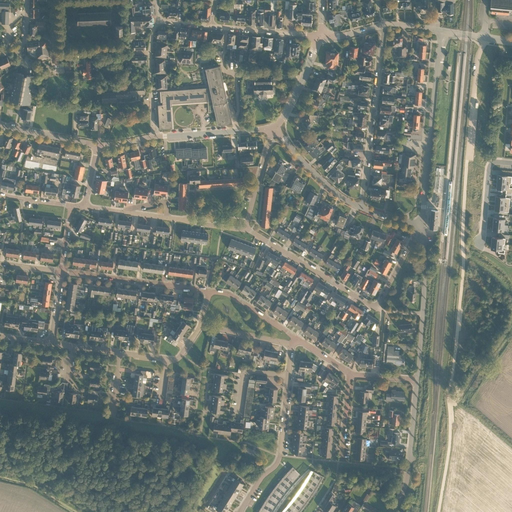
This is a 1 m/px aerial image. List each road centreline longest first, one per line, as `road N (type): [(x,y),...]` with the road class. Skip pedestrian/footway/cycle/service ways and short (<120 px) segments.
road 1 (track): [(449,401),(468,153)]
road 2 (residential): [(419,225),(441,30)]
road 3 (residential): [(382,25),(360,207)]
road 4 (residential): [(244,229),(83,206)]
road 5 (residential): [(375,307),(244,229)]
road 6 (residential): [(208,290),(61,272)]
road 7 (residential): [(240,511),(279,455),(287,376)]
road 8 (residential): [(484,37),(468,153),(490,161)]
road 9 (residential): [(391,511),(405,484),(416,380)]
road 10 (tertiary): [(153,136),(274,130)]
